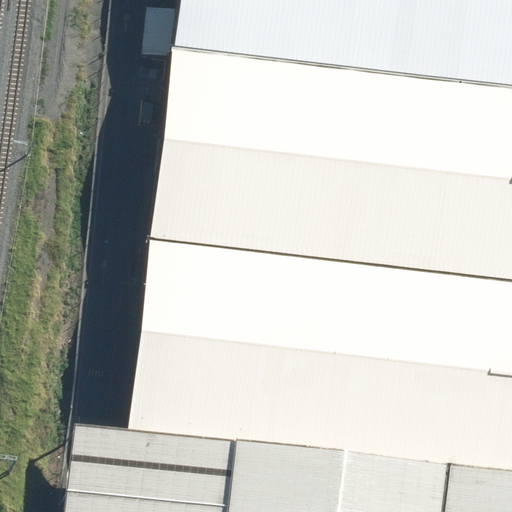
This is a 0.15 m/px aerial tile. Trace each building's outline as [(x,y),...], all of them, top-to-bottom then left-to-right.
[(511,0),(172,0),(166,54),(511,93),(511,0)] [(511,93),(166,54),(144,242),(511,284),(511,93)] [(511,284),(144,242),(121,445),(230,458),(511,490),(511,284)] [(224,511),(230,458),(121,445),(89,442),(74,440),(65,511),(224,511)] [(511,511),(511,490),(230,458),(224,511),(511,511)]
